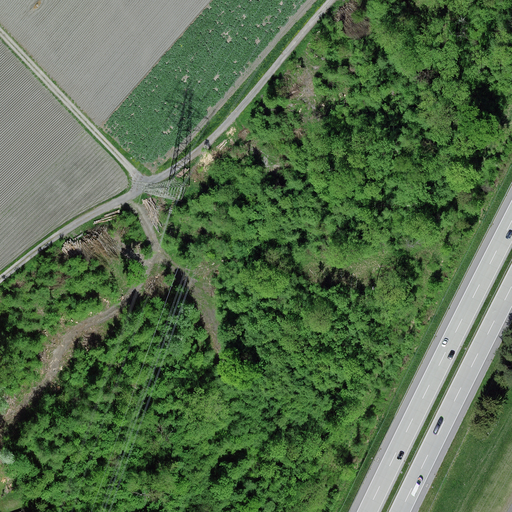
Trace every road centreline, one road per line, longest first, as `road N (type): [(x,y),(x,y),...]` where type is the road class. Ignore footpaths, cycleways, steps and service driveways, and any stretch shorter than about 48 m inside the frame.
road 1 (track): [(333,0),(181,166),(59,233),(0,280)]
road 2 (motorway): [(511,224),(367,511)]
road 3 (motorway): [(400,511),(511,289)]
road 4 (track): [(0,34),(148,187)]
